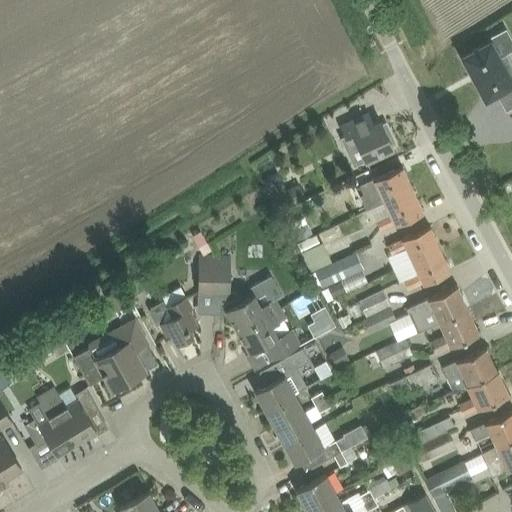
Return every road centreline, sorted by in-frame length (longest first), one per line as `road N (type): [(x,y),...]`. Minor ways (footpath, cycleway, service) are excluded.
road 1 (tertiary): [(511,271),(363,0)]
road 2 (residential): [(240,511),(261,475),(207,372),(130,412),(138,447)]
road 3 (residential): [(32,511),(138,447)]
